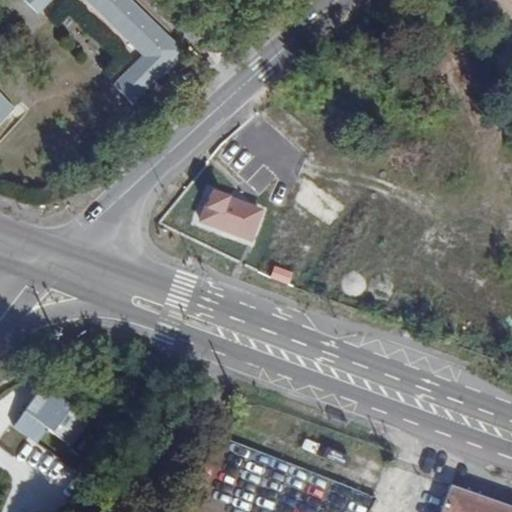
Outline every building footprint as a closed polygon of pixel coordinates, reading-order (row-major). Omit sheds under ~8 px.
[(119,84),(135,99),(179,54),(123,0),(33,0),(42,8),(49,0),(84,0),(144,59),(119,84)] [(0,97),(0,124),(14,112),(0,97)] [(210,196),(200,223),(250,242),(260,215),(210,196)] [(43,386),(13,426),(36,444),(48,430),(69,447),(89,421),(43,386)] [(500,511),(453,496),(447,511),(500,511)]
